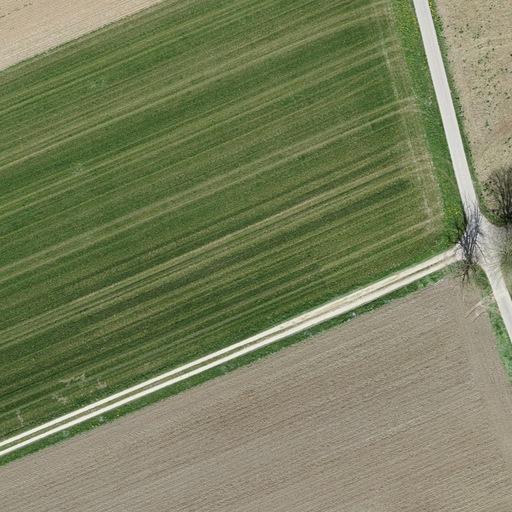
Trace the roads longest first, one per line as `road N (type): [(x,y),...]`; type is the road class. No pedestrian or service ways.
road 1 (track): [(0,450),(484,244)]
road 2 (track): [(420,0),(484,244)]
